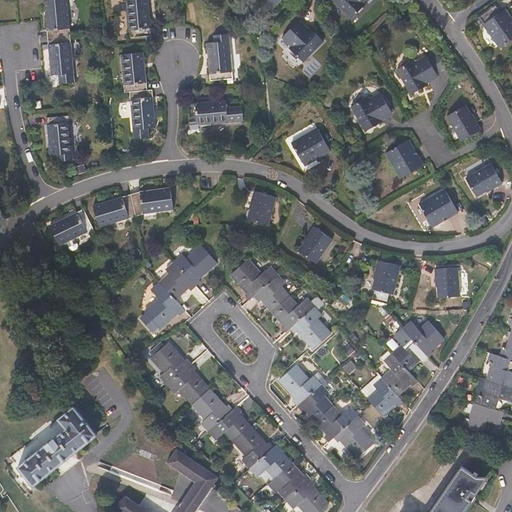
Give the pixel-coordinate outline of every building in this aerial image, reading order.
[(43,0),(45,15),(48,38),(70,35),(66,0),(43,0)] [(125,0),(129,37),(151,35),(149,13),(148,0),(125,0)] [(263,0),(273,9),(281,0),(263,0)] [(332,0),(351,19),(365,5),(363,3),(365,0),(332,0)] [(511,39),(511,18),(505,9),(502,11),(496,3),(477,16),(483,25),(500,49),(511,39)] [(280,27),(287,20),(285,18),(278,25),(280,27)] [(310,28),(308,30),(303,26),(299,21),(282,38),(291,47),(289,49),(303,62),(324,42),(310,28)] [(207,42),(208,58),(210,80),(233,78),(228,34),(213,35),(214,42),(207,42)] [(70,35),(48,38),(50,60),(51,75),(59,74),(60,84),(74,82),(70,35)] [(130,92),(147,90),(145,68),(144,52),(121,54),(125,92),(130,92)] [(439,77),(436,73),(445,68),(438,55),(429,60),(426,55),(415,61),(414,59),(396,70),(410,94),(428,84),(428,83),(439,77)] [(156,127),(155,112),(152,89),(147,90),(130,92),(134,138),(150,138),(149,128),(156,127)] [(383,120),(393,115),(380,92),(370,98),(368,96),(351,106),(365,132),(383,121),(383,120)] [(226,100),(215,101),(211,101),(188,103),(190,124),(186,124),(187,130),(189,135),(200,129),(200,125),(244,121),(242,106),(227,107),(226,100)] [(481,130),(472,114),(471,114),(465,105),(447,116),(461,141),(481,130)] [(69,116),(47,118),(49,140),(50,155),(58,155),(58,161),(73,160),(69,116)] [(331,151),(317,128),(291,143),(305,166),(331,151)] [(424,165),(409,139),(385,153),(400,179),(424,165)] [(486,192),(502,183),(491,163),(465,178),(477,197),(486,192)] [(171,187),(159,189),(155,189),(140,192),(131,194),(136,216),(143,214),(173,210),(171,187)] [(458,212),(444,189),(418,204),(432,227),(458,212)] [(268,225),(277,197),(254,190),(249,208),(250,208),(247,219),(268,225)] [(131,194),(107,201),(104,202),(93,206),(100,227),(136,216),(131,194)] [(59,246),(67,242),(70,248),(73,250),(76,248),(77,245),(74,238),(93,229),(84,209),(63,219),(49,225),(59,246)] [(316,263),(333,239),(314,226),(303,241),(304,242),(298,251),(316,263)] [(198,278),(216,263),(202,246),(187,259),(183,255),(175,262),(195,285),(200,281),(198,278)] [(248,260),(232,275),(248,293),(246,295),(250,300),(255,295),(277,276),(270,267),(262,275),(248,260)] [(393,294),(400,265),(378,260),(377,261),(376,268),(373,278),(375,278),(372,289),(375,290),(373,297),(388,300),(389,293),(393,294)] [(195,285),(175,262),(167,270),(170,274),(161,282),(175,299),(188,287),(191,289),(195,285)] [(460,296),(458,267),(435,268),(436,287),(437,287),(438,298),(460,296)] [(290,297),(281,288),(285,284),(277,276),(255,295),(259,300),(261,298),(264,301),(272,310),(273,311),(290,297)] [(180,314),(185,310),(175,299),(161,282),(152,290),(160,298),(145,311),(146,313),(140,318),(152,332),(159,327),(160,328),(178,312),(180,314)] [(299,306),(290,297),(273,311),(285,324),(282,326),(287,331),(291,327),(314,307),(307,299),(299,306)] [(272,310),(264,301),(259,306),(266,315),(272,310)] [(331,334),(318,319),(322,315),(314,307),(291,327),(296,332),(298,330),(314,349),(320,344),(331,334)] [(428,323),(421,315),(412,323),(420,331),(428,323)] [(431,350),(444,339),(429,322),(428,323),(420,331),(412,323),(412,322),(404,329),(428,357),(433,352),(431,350)] [(428,357),(404,329),(395,337),(403,345),(393,354),(408,371),(421,359),(423,361),(428,357)] [(511,332),(506,348),(502,347),(499,355),(511,359),(511,358),(511,332)] [(168,343),(152,357),(165,373),(161,376),(168,384),(191,364),(187,359),(184,361),(168,343)] [(393,354),(389,350),(382,357),(392,370),(383,379),(398,395),(411,384),(413,386),(418,381),(412,375),(408,371),(393,354)] [(511,387),(511,371),(508,370),(508,368),(510,369),(511,368),(511,367),(511,362),(510,361),(511,359),(499,355),(490,352),(487,362),(491,363),(486,379),(511,387)] [(209,389),(193,371),(195,369),(191,364),(168,384),(176,393),(180,389),(193,404),(209,389)] [(297,365),(279,380),(296,398),(293,400),(298,405),(325,381),(322,376),(317,380),(313,376),(309,379),(297,365)] [(369,399),(378,390),(375,386),(383,379),(379,374),(361,390),(369,399)] [(511,387),(486,379),(480,377),(475,393),(477,394),(475,403),(496,409),(496,407),(498,408),(499,407),(501,406),(502,405),(502,404),(501,402),(500,401),(499,401),(499,398),(511,401),(511,387)] [(399,406),(403,401),(398,395),(383,379),(375,386),(378,390),(369,399),(383,415),(396,404),(399,406)] [(332,406),(324,397),(328,393),(323,388),(328,384),(325,381),(298,405),(302,410),(304,408),(316,421),(332,406)] [(226,408),(209,389),(193,404),(206,418),(202,422),(209,430),(232,410),(228,406),(226,408)] [(486,424),(487,421),(500,425),(504,412),(496,409),(475,403),(473,403),(469,418),(465,417),(462,426),(483,433),(484,431),(485,431),(488,430),(489,428),(488,425),(487,424),(486,424)] [(335,437),(357,417),(350,408),(341,416),(332,406),(316,421),(328,434),(326,436),(330,441),(335,437)] [(251,426),(239,413),(241,411),(237,407),(232,410),(209,430),(217,439),(226,431),(234,441),(251,426)] [(34,486),(97,435),(74,408),(59,420),(67,429),(19,467),(34,486)] [(374,443),(361,429),(365,425),(357,417),(335,437),(339,442),(341,440),(357,458),(374,443)] [(267,444),(251,426),(234,441),(247,456),(243,459),(251,468),(274,447),(269,442),(267,444)] [(292,463),(280,450),(282,448),(278,443),(274,447),(251,468),(258,476),(259,475),(267,468),(275,478),(292,463)] [(195,511),(219,477),(176,449),(167,463),(195,482),(174,511),(149,511),(125,496),(111,508),(116,511),(195,511)] [(287,499),(310,479),(305,474),(304,476),(292,463),(275,478),(284,487),(280,491),(287,499)] [(461,511),(473,494),(476,496),(485,482),(485,481),(478,476),(477,476),(462,466),(429,511),(461,511)] [(275,478),(267,468),(259,475),(268,484),(275,478)] [(284,487),(275,478),(268,484),(276,494),(280,491),(284,487)] [(319,511),(328,504),(312,486),(314,484),(310,479),(287,499),(295,507),(299,504),(305,511),(319,511)]
